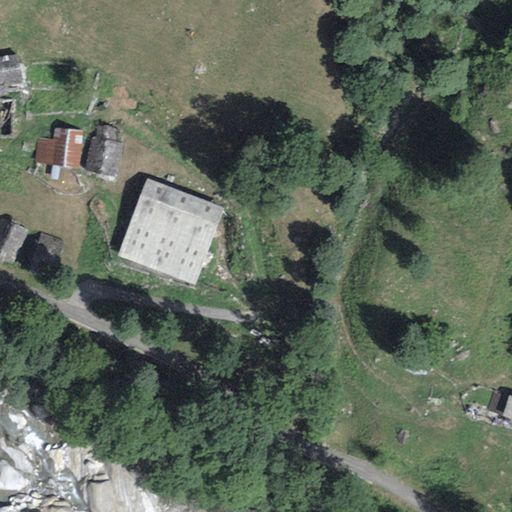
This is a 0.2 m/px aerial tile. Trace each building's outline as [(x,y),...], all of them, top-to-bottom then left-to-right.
[(17,55),(0,57),(0,86),(21,84),(17,55)] [(0,135),(15,136),(15,106),(0,106),(0,135)] [(38,139),(35,163),(78,169),(83,132),(52,128),(51,141),(38,139)] [(124,141),(89,137),(85,171),(119,175),(124,141)] [(223,209),(148,180),(117,257),(192,286),(223,209)] [(29,232),(0,217),(0,258),(13,265),(29,232)] [(54,271),(66,243),(41,233),(30,261),(54,271)] [(511,397),(493,391),(487,411),(511,418),(511,397)]
